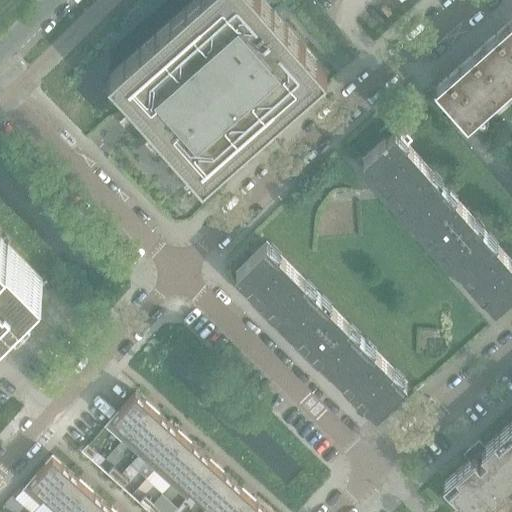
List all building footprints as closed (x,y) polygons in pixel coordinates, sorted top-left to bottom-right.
[(202,183),(326,73),(261,0),(194,0),(108,76),(116,84),(134,106),(137,109),(140,106),(150,117),(147,120),(202,183)] [(467,123),(511,83),(511,17),(435,86),(434,84),(433,85),(467,123)] [(444,186),(419,158),(406,144),(411,139),(394,120),(395,119),(394,118),(379,131),(384,137),(382,139),(383,140),(362,158),(387,186),(386,187),(387,187),(393,195),(394,194),(412,214),(444,186)] [(484,231),(460,204),(444,186),(412,214),(428,232),(427,233),(428,234),(434,241),(436,240),(453,260),(484,231)] [(511,291),(511,261),(502,250),(484,231),(453,260),(470,279),(469,280),(476,288),(477,287),(494,307),(511,291)] [(0,319),(41,278),(7,244),(0,236),(0,319)] [(318,293),(292,267),(266,241),(235,271),(261,297),(261,298),(268,306),(269,305),(287,323),(318,293)] [(332,368),(362,337),(318,293),(287,323),(306,342),(304,342),(305,343),(312,350),(313,349),(332,368)] [(376,412),(406,382),(362,337),(332,368),(349,386),(348,387),(349,387),(356,394),(357,393),(376,412)] [(125,436),(151,406),(135,391),(109,421),(125,436)] [(141,450),(167,421),(151,406),(125,436),(141,450)] [(157,465),(184,435),(167,421),(141,450),(157,465)] [(511,511),(511,429),(498,442),(494,437),(484,446),(479,440),(465,452),(470,458),(456,472),(460,476),(449,486),(456,494),(453,496),(467,511),(472,511),(511,511)] [(173,479),(200,450),(184,435),(157,465),(173,479)] [(96,451),(88,443),(83,449),(91,457),(96,451)] [(189,493),(216,464),(200,450),(173,479),(189,493)] [(43,500),(69,470),(53,455),(27,485),(43,500)] [(205,508),(231,479),(216,464),(189,493),(205,508)] [(121,473),(113,465),(107,471),(115,478),(121,473)] [(56,511),(60,511),(85,484),(69,470),(43,500),(56,511)] [(124,486),(129,480),(121,473),(115,478),(124,486)] [(210,511),(230,511),(247,493),(231,479),(205,508),(210,511)] [(89,511),(102,499),(85,484),(60,511),(89,511)] [(259,511),(264,508),(247,493),(230,511),(259,511)] [(153,502),(145,494),(139,500),(147,508),(153,502)] [(115,511),(102,499),(89,511),(115,511)] [(158,511),(161,509),(153,502),(147,508),(152,511),(158,511)]
